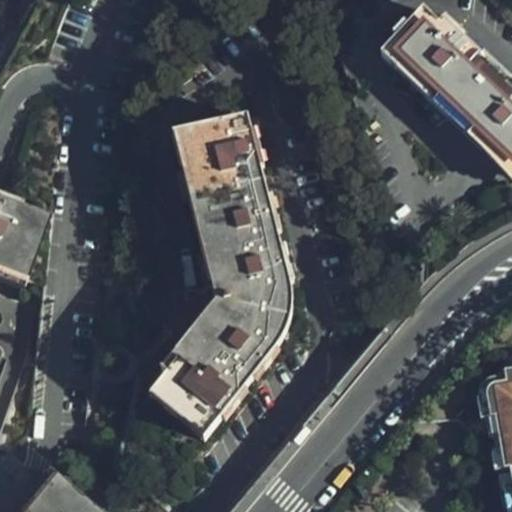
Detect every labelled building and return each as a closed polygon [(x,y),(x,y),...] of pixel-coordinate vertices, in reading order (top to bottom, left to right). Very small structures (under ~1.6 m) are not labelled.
[(0,0),(0,44),(22,0),(0,0)] [(511,91),(450,35),(447,37),(424,16),(385,62),(400,75),(406,70),(418,82),(416,83),(428,96),(431,93),(443,105),(440,108),(511,172),(511,91)] [(300,336),(300,330),(300,327),(244,134),(180,153),(228,320),(153,407),(206,453),(294,348),(297,345),(300,336)] [(0,285),(20,293),(47,218),(0,201),(0,285)] [(511,373),(504,375),(507,389),(494,391),(488,398),(488,402),(491,422),(496,421),(505,474),(511,473),(511,478),(511,373)] [(87,511),(56,485),(32,511),(87,511)]
